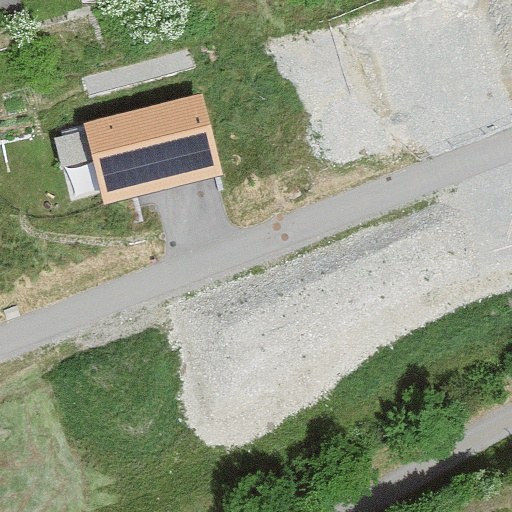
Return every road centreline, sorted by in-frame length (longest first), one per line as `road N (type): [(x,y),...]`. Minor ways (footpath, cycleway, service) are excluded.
road 1 (residential): [(511,153),(0,339)]
road 2 (residential): [(374,511),(511,445)]
